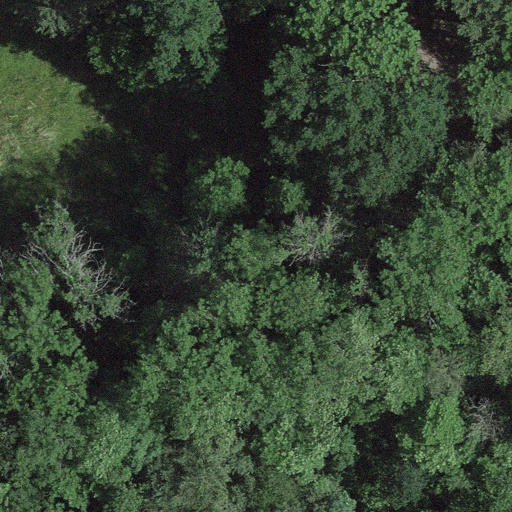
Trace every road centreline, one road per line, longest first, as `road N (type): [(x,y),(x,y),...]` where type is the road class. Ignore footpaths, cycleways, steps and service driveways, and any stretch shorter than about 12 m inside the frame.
road 1 (track): [(339,0),(511,295)]
road 2 (track): [(373,58),(511,0)]
